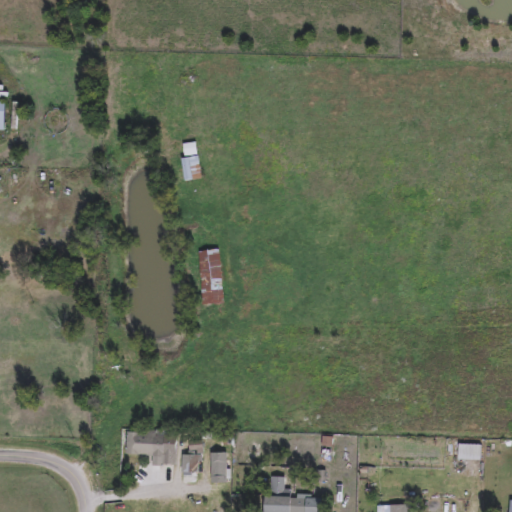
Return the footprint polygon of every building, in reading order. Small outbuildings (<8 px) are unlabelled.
[(0,130),(0,101),(9,101),(9,130),(0,130)] [(185,145),(198,143),(203,179),(186,182),(182,158),(187,157),(185,145)] [(221,250),(226,304),(204,306),(199,252),(221,250)] [(128,456),(128,433),(179,434),(178,465),(161,465),(161,457),(128,456)] [(203,442),(203,476),(182,476),(182,456),(191,456),(191,442),(203,442)] [(484,461),(461,461),(461,445),(484,445),(484,461)] [(295,499),(325,499),(325,511),(270,511),(270,478),(287,478),(287,491),(295,491),(295,499)]
